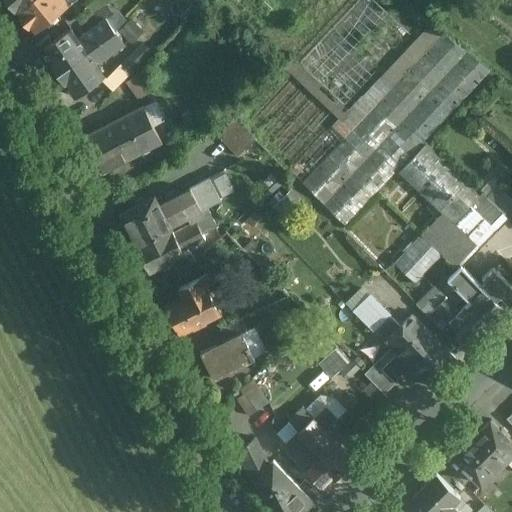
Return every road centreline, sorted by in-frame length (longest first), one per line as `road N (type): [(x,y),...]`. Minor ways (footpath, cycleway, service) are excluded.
road 1 (residential): [(0,71),(234,511)]
road 2 (tertiary): [(511,342),(339,511)]
